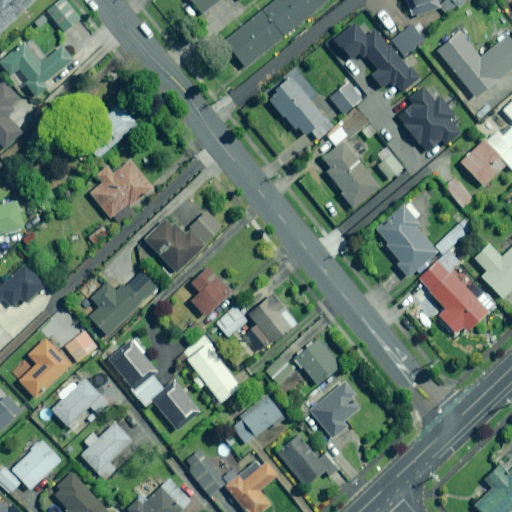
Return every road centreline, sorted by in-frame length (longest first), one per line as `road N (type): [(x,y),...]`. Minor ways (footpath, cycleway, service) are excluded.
road 1 (residential): [(455,422),(105,0)]
road 2 (unknown): [(220,141),(0,360)]
